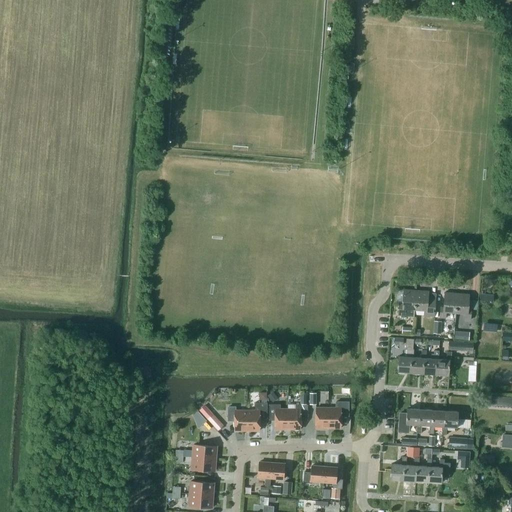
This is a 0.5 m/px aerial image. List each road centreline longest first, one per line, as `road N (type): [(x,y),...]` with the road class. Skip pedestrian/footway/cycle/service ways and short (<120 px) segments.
road 1 (residential): [(363,449),(379,426),(381,363),(370,352),(384,260),(511,269)]
road 2 (residential): [(235,511),(238,452),(363,449)]
